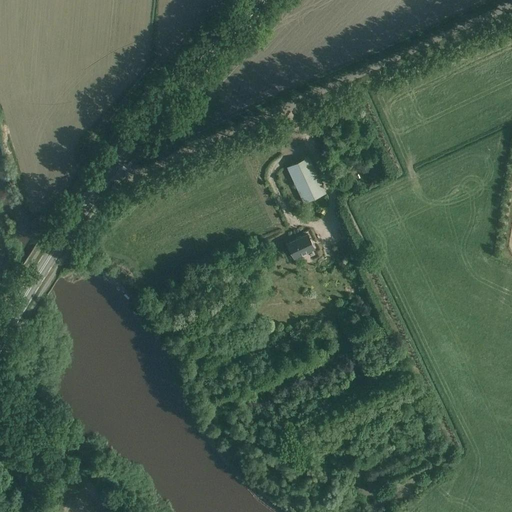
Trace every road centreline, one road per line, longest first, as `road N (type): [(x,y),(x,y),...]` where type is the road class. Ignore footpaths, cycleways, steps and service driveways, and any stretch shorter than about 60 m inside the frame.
road 1 (secondary): [(0,340),(109,170),(257,0)]
road 2 (unclassified): [(167,161),(511,5)]
